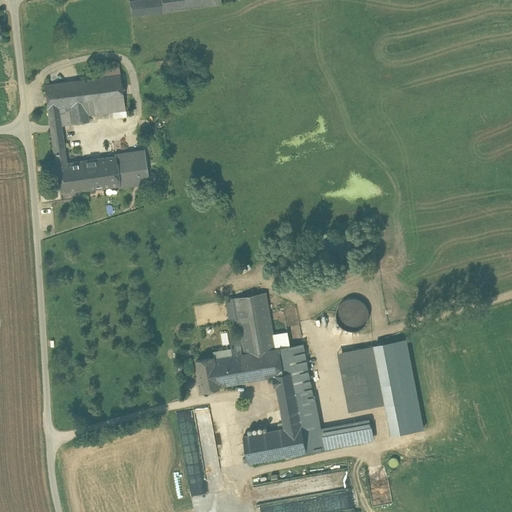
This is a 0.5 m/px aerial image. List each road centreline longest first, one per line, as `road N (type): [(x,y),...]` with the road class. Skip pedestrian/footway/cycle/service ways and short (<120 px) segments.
road 1 (track): [(511,293),(326,352),(337,417),(378,412),(382,443),(243,472),(228,397),(192,401)]
road 2 (unclassified): [(26,128),(58,511)]
road 3 (unclassified): [(14,0),(26,128)]
